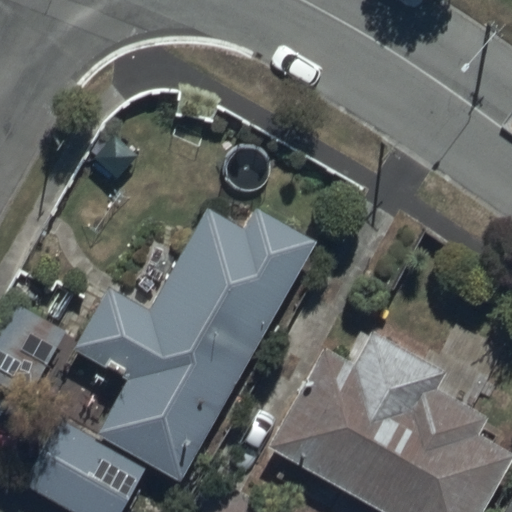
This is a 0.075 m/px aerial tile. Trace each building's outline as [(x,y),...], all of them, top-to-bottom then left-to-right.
[(96,421),(178,468),(317,228),(258,193),(243,218),(209,199),(150,301),(105,275),(70,335),(127,368),(96,421)] [(62,326),(11,297),(0,315),(0,383),(22,396),(62,326)] [(322,338),(266,438),(400,511),(474,511),(511,444),(511,442),(478,423),(487,407),(435,378),(444,361),(372,321),(353,356),(322,338)] [(61,414),(24,479),(81,511),(115,511),(144,462),(61,414)] [(290,511),(203,464),(176,511),(290,511)] [(511,511),(511,475),(490,511),(511,511)]
